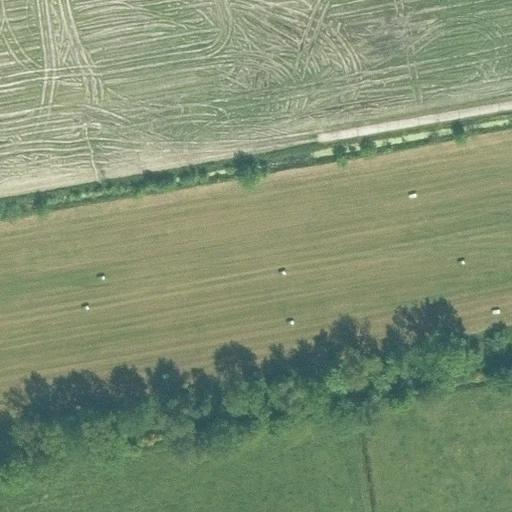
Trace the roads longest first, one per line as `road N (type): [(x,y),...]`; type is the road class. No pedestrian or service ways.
road 1 (track): [(0,447),(511,356)]
road 2 (track): [(511,100),(325,137)]
